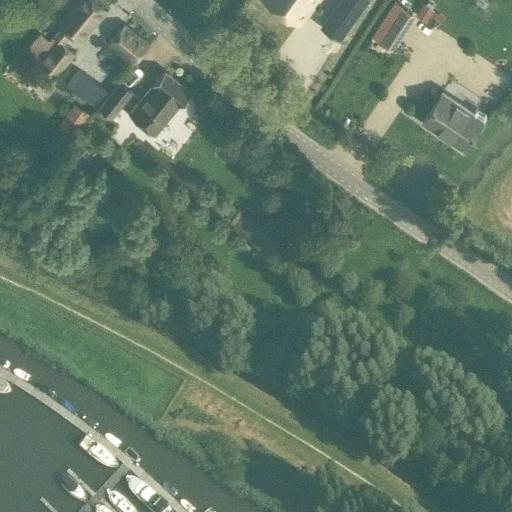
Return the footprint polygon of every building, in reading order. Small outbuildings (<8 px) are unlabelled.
[(81,42),(107,11),(92,0),(77,0),(59,23),(62,26),(49,42),(40,35),(26,51),(40,62),(56,75),(60,78),(66,70),(62,67),(73,54),(63,45),(71,35),(81,42)] [(272,0),(293,15),(304,0),(272,0)] [(351,20),(365,0),(339,0),(334,8),(351,20)] [(434,9),(424,3),(417,13),(426,20),(434,9)] [(388,45),(400,28),(385,18),(373,35),(388,45)] [(148,45),(123,25),(108,42),(133,63),(148,45)] [(66,87),(96,108),(109,91),(78,70),(66,87)] [(129,113),(155,134),(179,106),(191,92),(165,70),(153,84),(129,113)] [(99,106),(112,116),(132,92),(120,82),(99,106)] [(421,122),(461,148),(472,132),(475,134),(482,123),(479,121),(480,118),(441,92),(421,122)] [(59,123),(75,134),(90,112),(74,101),(59,123)]
